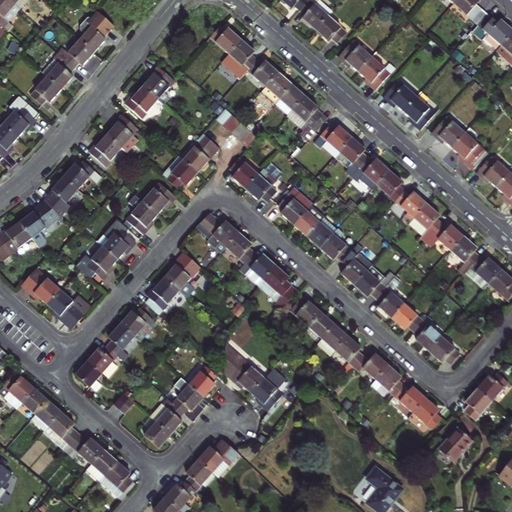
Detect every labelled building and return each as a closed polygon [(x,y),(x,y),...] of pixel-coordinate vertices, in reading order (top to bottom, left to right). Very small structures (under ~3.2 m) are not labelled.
[(16,17),(11,13),(21,0),(0,0),(0,2),(0,3),(0,2),(0,12),(12,22),(16,17)] [(16,17),(28,3),(24,0),(21,0),(11,13),(16,17)] [(287,0),(284,4),(297,15),(300,12),(306,17),(320,0),(287,0)] [(320,0),(306,17),(310,21),(307,24),(321,37),(333,23),(338,17),(326,6),(330,1),(328,0),(320,0)] [(447,0),(457,8),(464,0),(447,0)] [(480,9),(483,6),(476,0),(464,0),(457,8),(477,25),(486,15),(480,9)] [(89,32),(104,44),(115,31),(112,29),(122,17),(104,3),(99,9),(95,10),(88,18),(88,22),(93,27),(89,32)] [(477,25),(481,30),(491,19),(486,15),(477,25)] [(485,33),(495,22),(491,19),(481,30),(483,31),(485,33)] [(502,28),(495,22),(485,33),(490,37),(506,51),(511,44),(511,31),(505,25),(502,28)] [(342,49),(351,39),(333,23),(321,37),(333,48),(336,44),(342,49)] [(490,37),(485,33),(483,31),(481,34),(487,40),(490,37)] [(72,42),(68,47),(85,61),(90,56),(92,58),(104,44),(89,32),(77,46),(72,42)] [(231,37),(226,33),(217,44),(235,60),(247,46),(234,35),(231,37)] [(511,44),(506,51),(502,56),(511,64),(511,44)] [(67,46),(62,52),(64,54),(54,67),(57,70),(72,82),(83,69),(80,67),(85,61),(68,47),(67,46)] [(260,58),(247,46),(235,60),(228,68),(246,84),(254,76),(263,65),(258,61),(260,58)] [(356,71),(364,78),(377,64),(358,47),(343,64),(354,73),(356,71)] [(364,78),(371,85),(369,87),(380,96),(395,80),(377,64),(364,78)] [(268,70),(263,65),(254,76),(272,92),(283,78),(271,67),(268,70)] [(60,96),(72,82),(57,70),(46,83),(45,83),(40,88),(53,99),(58,94),(60,96)] [(156,87),(150,94),(164,107),(169,112),(174,106),(169,102),(181,89),(165,75),(155,86),(156,87)] [(282,107),(285,103),(297,90),(283,78),(272,92),(268,95),(282,107)] [(401,110),(409,117),(422,103),(403,86),(388,103),(399,112),(401,110)] [(25,106),(15,118),(30,130),(38,122),(40,123),(47,114),(45,113),(50,107),(29,89),(24,96),(20,102),(25,106)] [(310,102),(297,90),(285,103),(299,115),(310,102)] [(131,112),(147,126),(164,107),(150,94),(142,103),(141,102),(131,112)] [(318,132),(327,122),(321,117),(324,114),(310,102),(299,115),(318,132)] [(299,115),(285,103),(282,107),(295,119),(299,115)] [(425,136),(440,119),(422,103),(409,117),(416,124),(414,126),(425,136)] [(22,141),(30,130),(15,118),(7,111),(1,119),(9,125),(0,135),(0,137),(16,151),(23,142),(22,141)] [(222,128),(228,132),(237,122),(232,117),(222,128)] [(228,132),(233,137),(243,127),(241,126),(237,122),(228,132)] [(318,132),(322,136),(331,125),(327,122),(318,132)] [(470,138),(451,122),(437,138),(448,148),(450,146),(457,153),(470,138)] [(120,136),(113,144),(128,157),(145,138),(129,123),(119,135),(120,136)] [(233,137),(238,141),(247,131),(243,127),(233,137)] [(333,146),(345,157),(357,143),(343,131),(341,134),(335,129),(322,145),(329,150),(333,146)] [(243,146),(253,136),(247,131),(238,141),(243,146)] [(318,132),(309,141),(314,145),(322,136),(318,132)] [(258,141),(255,137),(253,136),(243,146),(249,151),(258,141)] [(457,153),(464,159),(462,161),(473,171),(488,155),(470,138),(457,153)] [(249,151),(253,155),(262,144),(258,141),(249,151)] [(225,156),(210,142),(207,145),(205,148),(207,149),(190,168),(204,180),(215,168),(212,165),(217,159),(220,162),(225,156)] [(355,174),(352,177),(357,181),(373,163),(368,158),(371,155),(357,143),(345,157),(359,169),(355,174)] [(113,144),(106,151),(105,150),(96,160),(112,174),(128,157),(113,144)] [(329,150),(341,161),(345,157),(333,146),(329,150)] [(345,157),(341,161),(355,174),(359,169),(345,157)] [(215,168),(220,162),(217,159),(212,165),(215,168)] [(494,185),(502,192),(511,179),(511,175),(496,161),(481,177),(493,187),(494,185)] [(237,183),(251,195),(264,181),(245,163),(235,175),(240,179),(237,183)] [(382,189),(394,176),(380,163),(377,166),(373,163),(357,181),(364,187),(366,184),(378,194),(382,189)] [(176,185),(190,168),(185,164),(170,180),(176,185)] [(188,191),(192,194),(204,180),(190,168),(176,185),(174,186),(185,195),(188,191)] [(82,172),(71,185),(85,197),(97,183),(103,189),(108,184),(91,169),(86,175),(82,172)] [(269,174),(264,181),(251,195),(264,206),(267,203),(272,208),(282,197),(277,192),(283,186),(269,174)] [(394,176),(382,189),(401,206),(410,195),(405,191),(408,188),(394,176)] [(511,179),(502,192),(509,198),(507,200),(511,204),(511,179)] [(74,209),(85,197),(71,185),(50,209),(67,224),(77,212),(74,209)] [(164,222),(170,215),(172,216),(182,205),(166,191),(149,210),(164,222)] [(286,218),(300,230),(318,210),(319,208),(301,192),(284,211),(289,215),(286,218)] [(410,195),(401,206),(419,222),(431,209),(418,197),(415,200),(410,195)] [(138,234),(148,243),(158,232),(157,230),(164,222),(149,210),(141,203),(135,210),(143,217),(132,229),(138,234)] [(25,230),(37,246),(44,256),(50,251),(51,247),(45,240),(64,227),(49,209),(31,223),(33,224),(25,230)] [(64,227),(67,224),(50,209),(49,209),(64,227)] [(431,209),(419,222),(433,234),(427,241),(432,246),(447,228),(442,223),(444,220),(431,209)] [(313,242),(331,222),(318,210),(300,230),(313,242)] [(222,226),(209,215),(196,230),(209,241),(208,242),(220,252),(223,249),(237,233),(225,223),(222,226)] [(343,233),(331,222),(313,242),(326,253),(337,240),(343,233)] [(427,241),(433,234),(419,222),(413,229),(427,241)] [(115,248),(109,255),(110,255),(124,268),(130,261),(132,258),(134,260),(142,251),(132,241),(135,237),(129,232),(123,227),(109,243),(115,248)] [(437,250),(443,243),(456,255),(468,241),(455,229),(452,232),(447,228),(432,246),(437,250)] [(135,237),(138,234),(132,229),(129,232),(135,237)] [(9,265),(10,266),(37,246),(25,230),(16,236),(15,235),(0,245),(0,252),(4,259),(9,265)] [(94,233),(90,238),(95,242),(99,238),(94,233)] [(237,233),(223,249),(241,265),(242,264),(252,252),(247,248),(250,245),(237,233)] [(356,256),(337,240),(326,253),(339,265),(342,262),(347,266),(356,256)] [(468,241),(456,255),(467,265),(474,272),(484,261),(478,256),(481,253),(468,241)] [(172,264),(165,272),(180,284),(188,291),(199,279),(191,272),(202,260),(186,246),(170,263),(172,264)] [(362,249),(356,256),(347,266),(352,271),(346,279),(359,290),(371,276),(376,271),(377,270),(364,258),(368,253),(362,249)] [(247,269),(260,281),(273,266),(259,254),(257,256),(252,252),(242,264),(247,269)] [(82,274),(88,279),(92,274),(94,275),(99,280),(109,288),(117,279),(115,278),(117,275),(124,268),(110,255),(109,255),(97,268),(92,263),(82,274)] [(493,288),(506,274),(492,262),(489,265),(484,261),(474,272),(493,288)] [(461,271),(469,278),(474,272),(467,265),(461,271)] [(273,303),(279,309),(296,290),(284,280),(286,277),(273,266),(260,281),(278,297),(274,302),(273,303)] [(256,285),(260,281),(247,269),(243,274),(256,285)] [(376,271),(371,276),(385,289),(390,283),(376,271)] [(157,278),(148,289),(152,292),(164,303),(180,284),(165,272),(159,279),(157,278)] [(487,295),(493,288),(474,272),(469,278),(487,295)] [(511,280),(506,274),(493,288),(511,305),(511,303),(511,280)] [(66,298),(42,276),(26,293),(40,305),(44,309),(46,306),(53,313),(66,298)] [(375,299),(380,304),(390,293),(385,289),(371,276),(359,290),(373,302),(375,299)] [(399,283),(394,279),(390,283),(385,289),(390,293),(399,283)] [(260,281),(256,285),(274,302),(278,297),(260,281)] [(404,288),(399,283),(390,293),(395,298),(404,288)] [(164,303),(152,292),(147,298),(159,308),(164,303)] [(383,311),(396,323),(408,309),(395,298),(390,293),(380,304),(386,308),(383,311)] [(292,304),(310,321),(323,306),(310,294),(307,298),(302,294),(292,304)] [(111,300),(106,296),(101,302),(106,306),(111,300)] [(53,313),(60,319),(58,321),(62,325),(77,338),(98,315),(84,303),(79,309),(66,298),(53,313)] [(134,306),(122,319),(136,331),(152,313),(142,304),(138,309),(134,306)] [(317,327),(323,332),(336,318),(323,306),(310,321),(317,327)] [(413,332),(417,336),(427,326),(408,309),(396,323),(410,335),(413,332)] [(349,329),(336,318),(323,332),(330,338),(326,342),(333,348),(336,344),(349,329)] [(125,344),(136,331),(122,319),(110,333),(113,336),(109,341),(120,350),(125,355),(130,349),(125,344)] [(417,336),(423,341),(420,344),(433,356),(445,342),(427,326),(417,336)] [(320,336),(323,332),(317,327),(314,331),(320,336)] [(362,341),(349,329),(336,344),(354,360),(364,349),(359,344),(362,341)] [(326,342),(330,338),(323,332),(320,336),(326,342)] [(109,341),(104,346),(101,343),(89,357),(103,369),(120,350),(109,341)] [(230,373),(245,356),(228,342),(227,370),(230,373)] [(465,359),(445,342),(433,356),(447,368),(450,365),(456,370),(465,359)] [(359,365),(363,360),(376,373),(389,358),(376,346),(369,354),(364,349),(354,360),(359,365)] [(218,371),(201,356),(185,374),(206,392),(213,383),(216,379),(213,376),(218,371)] [(245,356),(230,373),(241,383),(243,381),(246,384),(250,388),(264,373),(245,356)] [(92,382),(103,369),(89,357),(78,370),(92,382)] [(378,383),(382,378),(395,389),(405,378),(400,373),(402,370),(389,358),(376,373),(372,377),(378,383)] [(268,406),(283,389),(277,384),(286,374),(273,362),(264,373),(250,388),(254,391),(258,394),(257,396),(268,406)] [(493,372),(489,369),(478,382),(492,394),(508,376),(497,367),(493,372)] [(206,392),(185,374),(183,372),(176,380),(184,387),(179,392),(174,398),(186,408),(190,403),(193,406),(199,399),(206,392)] [(4,385),(19,398),(31,384),(26,380),(21,375),(18,379),(13,375),(4,385)] [(405,378),(395,389),(413,405),(426,391),(412,379),(410,382),(405,378)] [(478,382),(466,395),(470,398),(465,403),(476,413),(492,394),(478,382)] [(19,398),(33,410),(45,397),(40,392),(31,384),(19,398)] [(114,399),(120,404),(130,392),(124,387),(114,399)] [(390,394),(408,411),(413,405),(395,389),(390,394)] [(432,422),(442,411),(436,406),(438,403),(426,391),(413,405),(432,422)] [(125,408),(135,397),(130,392),(120,404),(125,408)] [(174,398),(169,393),(151,413),(157,418),(158,417),(174,398)] [(33,410),(47,422),(59,408),(54,404),(45,397),(33,410)] [(186,408),(174,398),(158,417),(172,429),(182,418),(184,416),(181,413),(186,408)] [(67,416),(59,408),(47,422),(67,440),(77,429),(72,424),(74,422),(67,416)] [(172,429),(158,417),(157,418),(146,430),(161,443),(169,433),(172,429)] [(455,454),(471,432),(456,421),(440,443),(455,454)] [(47,422),(42,428),(62,445),(67,440),(47,422)] [(72,444),(82,433),(79,430),(77,429),(67,440),(72,444)] [(78,449),(90,460),(102,446),(95,440),(90,435),(88,438),(82,433),(72,444),(67,440),(62,445),(73,455),(78,449)] [(206,445),(199,454),(212,465),(218,470),(234,452),(218,437),(213,443),(210,441),(206,445)] [(90,460),(104,472),(116,458),(111,453),(102,446),(90,460)] [(511,473),(511,447),(500,463),(511,473)] [(190,470),(186,475),(196,484),(212,465),(199,454),(193,461),(187,467),(190,470)] [(381,503),(399,480),(369,456),(360,467),(374,479),(365,490),(381,503)] [(125,466),(116,458),(104,472),(123,488),(132,477),(127,472),(129,470),(125,466)] [(0,499),(6,491),(2,488),(13,475),(0,465),(0,499)] [(174,482),(167,491),(180,503),(196,484),(186,475),(181,481),(177,478),(174,482)] [(158,507),(153,511),(171,511),(180,503),(167,491),(160,498),(154,504),(158,507)]
